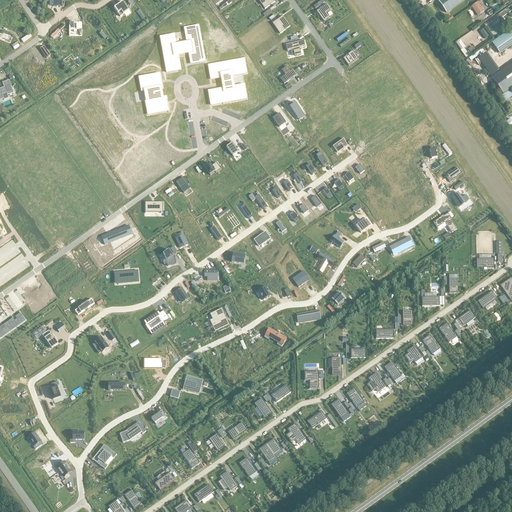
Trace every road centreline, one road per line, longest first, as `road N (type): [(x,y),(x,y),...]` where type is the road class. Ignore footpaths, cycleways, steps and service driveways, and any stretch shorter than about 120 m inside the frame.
road 1 (residential): [(384,126),(394,128),(435,185),(438,206),(355,249),(322,295),(280,307),(188,357),(151,403),(107,427),(76,465)]
road 2 (residential): [(384,126),(150,300),(109,309),(73,334),(68,352),(31,388),(76,465)]
road 3 (residential): [(511,265),(147,511)]
road 4 (residential): [(39,268),(201,154)]
road 5 (secondary): [(355,511),(511,398)]
road 6 (unknown): [(273,103),(218,30),(189,27),(179,46)]
